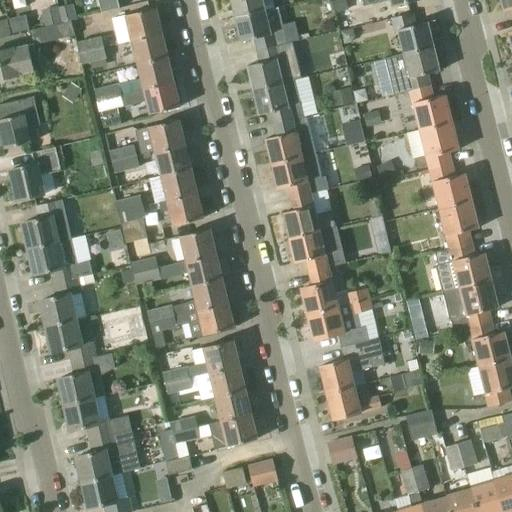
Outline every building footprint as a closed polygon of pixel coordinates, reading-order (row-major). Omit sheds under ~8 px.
[(266,11),(266,10),(263,0),(231,0),(236,18),(266,11)] [(332,0),(335,12),(348,9),(345,0),(332,0)] [(416,0),(377,0),(380,9),(416,0)] [(511,0),(501,0),(504,10),(511,7),(511,0)] [(58,8),(61,22),(76,19),(73,4),(58,8)] [(61,22),(58,8),(58,6),(41,10),(45,27),(62,23),(61,22)] [(257,51),(287,44),(278,7),(266,10),(266,11),(236,18),(242,42),(254,39),(257,51)] [(125,15),(131,40),(162,33),(156,8),(125,15)] [(404,54),(434,47),(428,22),(416,25),(413,13),(391,18),(394,32),(398,31),(404,54)] [(0,36),(11,35),(7,18),(0,19),(0,36)] [(75,35),(71,21),(63,23),(33,31),(36,44),(75,35)] [(341,32),(344,44),(352,42),(355,37),(354,29),(341,32)] [(137,64),(168,57),(162,33),(131,40),(137,64)] [(80,53),(104,47),(104,45),(107,44),(105,36),(102,37),(101,36),(77,42),(80,53)] [(254,91),(295,81),(295,80),(296,79),(295,78),(328,71),(325,58),(292,66),(292,65),(297,63),(297,62),(308,59),(304,45),(293,47),(292,42),(287,44),(257,51),(260,63),(248,66),(254,91)] [(0,79),(35,71),(28,45),(0,51),(0,79)] [(82,64),(107,58),(104,47),(80,53),(82,64)] [(395,95),(409,91),(432,85),(429,74),(440,71),(434,47),(404,54),(385,59),(395,95)] [(168,57),(137,64),(143,89),(174,81),(168,57)] [(174,81),(143,89),(150,114),(180,107),(174,81)] [(274,124),(304,116),(295,81),(254,91),(260,115),(271,112),(274,124)] [(72,83),(63,96),(73,103),(82,89),(72,83)] [(95,89),(98,100),(122,94),(119,83),(95,89)] [(420,130),(452,122),(446,95),(435,98),(432,85),(409,91),(420,130)] [(330,93),(333,107),(354,102),(351,88),(330,93)] [(122,94),(98,100),(100,111),(124,105),(122,94)] [(0,128),(5,149),(32,142),(28,129),(41,126),(34,96),(0,104),(0,128)] [(100,111),(104,128),(121,124),(117,107),(100,111)] [(366,126),(378,124),(375,112),(364,114),(366,126)] [(271,164),(303,156),(315,153),(330,149),(326,130),(311,134),(307,116),(304,117),(304,116),(274,124),(277,136),(265,139),(271,164)] [(154,151),(185,144),(179,119),(148,127),(154,151)] [(429,170),(451,164),(448,152),(459,150),(452,122),(420,130),(407,134),(413,158),(425,155),(429,170)] [(351,134),(353,143),(363,141),(360,131),(351,134)] [(160,176),(191,168),(185,144),(154,151),(160,176)] [(112,162),(137,156),(134,145),(110,151),(112,162)] [(17,201),(46,194),(42,176),(62,171),(60,161),(64,160),(61,146),(33,152),(36,164),(10,170),(17,201)] [(89,153),(92,167),(104,165),(101,150),(89,153)] [(278,189),(289,186),(291,198),(312,193),(329,189),(326,176),(321,177),(315,153),(303,156),(271,164),(278,189)] [(115,173),(140,167),(137,156),(112,162),(115,173)] [(393,174),(387,162),(377,168),(382,179),(393,174)] [(439,209),(472,201),(465,173),(454,176),(451,164),(429,170),(439,209)] [(358,169),(361,180),(372,177),(369,167),(358,169)] [(167,201),(197,193),(191,168),(160,176),(167,201)] [(169,210),(173,226),(204,218),(197,193),(167,201),(160,202),(162,212),(169,210)] [(317,214),(312,193),(291,198),(294,210),(283,213),(289,237),(321,230),(331,228),(336,226),(332,210),(317,214)] [(119,212),(141,207),(144,206),(141,195),(115,201),(118,212),(119,212)] [(28,249),(71,239),(62,200),(39,206),(42,219),(22,223),(28,249)] [(449,248),(471,242),(468,232),(479,228),(472,201),(439,209),(449,248)] [(127,243),(149,237),(141,207),(119,212),(118,212),(114,213),(117,222),(121,221),(127,243)] [(331,228),(321,230),(289,237),(295,263),(306,260),(309,272),(330,267),(330,266),(340,264),(331,228)] [(186,261),(216,254),(210,229),(180,236),(186,261)] [(72,237),(78,261),(91,258),(86,234),(72,237)] [(378,241),(381,252),(392,249),(388,238),(378,241)] [(54,284),(79,278),(93,275),(89,261),(77,264),(71,239),(28,249),(34,275),(51,271),(54,284)] [(443,292),(492,280),(485,253),(474,255),(471,242),(449,248),(449,249),(435,252),(438,265),(437,265),(437,268),(436,268),(443,292)] [(186,261),(192,286),(222,278),(216,254),(186,261)] [(134,274),(158,268),(155,257),(131,263),(134,274)] [(308,314),(371,298),(369,288),(348,293),(347,290),(336,293),(330,267),(309,272),(313,286),(302,289),(308,314)] [(158,268),(134,274),(137,285),(161,279),(158,268)] [(120,271),(123,284),(134,282),(131,269),(120,271)] [(46,327),(88,317),(79,278),(54,284),(57,297),(40,301),(46,327)] [(198,310),(229,303),(222,278),(192,286),(196,300),(173,306),(173,305),(148,311),(151,322),(174,316),(198,310)] [(469,327),(491,322),(488,310),(498,308),(492,280),(443,292),(450,319),(451,319),(455,332),(469,328),(469,327)] [(340,347),(369,340),(365,326),(376,323),(373,310),(374,309),(371,298),(308,314),(314,339),(337,334),(340,347)] [(229,303),(198,310),(205,335),(235,328),(229,303)] [(153,332),(163,330),(177,326),(174,316),(151,322),(153,332)] [(97,356),(88,317),(46,327),(52,353),(69,349),(72,362),(97,356)] [(416,340),(429,337),(426,322),(413,325),(416,340)] [(479,367),(511,359),(504,331),(494,334),(491,322),(469,327),(469,328),(455,332),(458,344),(472,341),(479,367)] [(167,347),(163,330),(153,332),(158,350),(166,348),(167,347)] [(356,385),(353,373),(381,366),(381,365),(385,364),(382,351),(383,351),(380,340),(379,340),(378,338),(369,340),(340,347),(344,360),(321,366),(327,392),(356,385)] [(207,362),(187,367),(190,377),(209,372),(240,365),(234,340),(203,348),(207,362)] [(419,354),(433,356),(435,342),(421,340),(419,354)] [(58,379),(64,405),(105,395),(100,376),(115,368),(111,352),(97,356),(72,362),(75,375),(58,379)] [(488,407),(491,406),(510,401),(507,389),(511,387),(511,361),(511,359),(479,367),(486,394),(484,394),(488,407)] [(215,397),(246,389),(240,365),(209,372),(215,397)] [(166,383),(190,377),(187,367),(187,366),(163,373),(166,383)] [(406,389),(425,384),(421,369),(391,377),(395,393),(407,390),(406,389)] [(166,383),(169,394),(192,388),(190,377),(166,383)] [(334,419),(383,407),(380,396),(370,398),(366,383),(356,386),(356,385),(327,392),(334,419)] [(246,389),(215,397),(221,421),(252,414),(246,389)] [(89,440),(115,434),(112,419),(110,419),(105,395),(64,405),(70,431),(86,427),(89,440)] [(434,420),(432,410),(407,416),(410,428),(434,422),(434,420)] [(221,421),(209,424),(216,449),(258,439),(252,414),(221,421)] [(505,430),(511,427),(511,414),(501,417),(505,430)] [(171,423),(173,433),(198,427),(196,416),(171,423)] [(410,428),(413,440),(438,434),(434,420),(434,422),(410,428)] [(198,427),(173,433),(176,444),(201,438),(198,427)] [(82,483),(113,475),(109,459),(137,453),(132,430),(115,434),(89,440),(92,453),(76,457),(82,483)] [(330,454),(355,447),(353,437),(327,444),(330,454)] [(465,467),(477,463),(470,440),(458,444),(465,467)] [(453,471),(465,467),(458,444),(446,448),(453,471)] [(179,458),(176,445),(164,449),(167,461),(179,458)] [(333,464),(358,457),(355,447),(330,454),(333,464)] [(189,456),(179,458),(167,461),(170,475),(193,469),(189,456)] [(251,476),(276,471),(273,460),(249,466),(251,476)] [(429,488),(423,465),(412,468),(418,492),(429,488)] [(243,467),(223,472),(227,489),(248,484),(243,467)] [(398,511),(424,511),(422,504),(418,492),(412,468),(401,471),(408,495),(412,507),(398,511)] [(251,476),(254,486),(278,480),(276,471),(251,476)] [(106,511),(132,511),(133,511),(130,498),(119,500),(113,475),(82,483),(88,508),(104,505),(106,511)] [(503,511),(504,511),(511,509),(511,476),(495,481),(503,511)] [(477,511),(503,511),(495,481),(470,488),(477,511)] [(477,511),(470,488),(447,496),(451,511),(477,511)] [(170,492),(159,495),(161,503),(172,501),(170,492)] [(424,511),(451,511),(447,496),(422,504),(424,511)]
